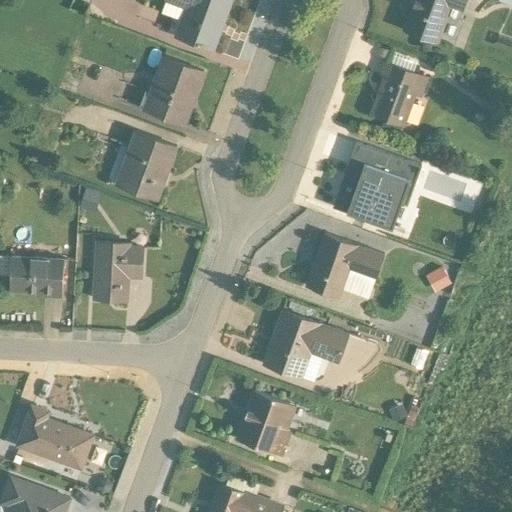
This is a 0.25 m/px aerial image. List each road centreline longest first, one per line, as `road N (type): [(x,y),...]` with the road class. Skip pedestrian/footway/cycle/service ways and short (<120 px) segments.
road 1 (residential): [(233,235),(280,194),(347,0)]
road 2 (residential): [(282,0),(221,170),(233,235)]
road 3 (residential): [(183,361),(0,349)]
road 4 (residential): [(183,361),(130,511)]
road 5 (track): [(160,431),(302,484)]
road 6 (residential): [(233,235),(183,361)]
